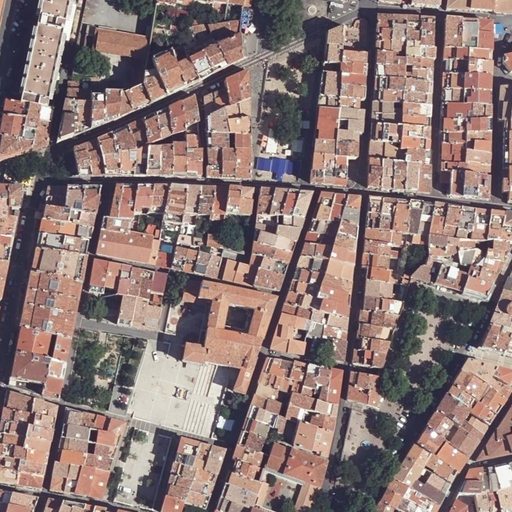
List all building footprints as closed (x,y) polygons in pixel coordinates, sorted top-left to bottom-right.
[(29,64),(20,104),(28,106),(46,109),(61,41),(68,42),(76,6),(69,4),(70,0),(42,0),(39,16),(29,64)] [(411,0),(411,6),(438,9),(439,0),(411,0)] [(459,0),(447,0),(446,10),(454,10),(459,11),(459,0)] [(459,0),(459,11),(463,11),(469,12),(469,0),(459,0)] [(469,0),(469,12),(480,13),(492,14),(492,0),(469,0)] [(492,0),(492,14),(501,14),(506,15),(503,0),(492,0)] [(503,0),(506,15),(507,15),(511,13),(511,4),(511,0),(503,0)] [(392,18),(378,17),(376,53),(390,55),(392,18)] [(209,22),(191,18),(189,27),(192,27),(207,25),(208,25),(209,22)] [(392,18),(390,55),(394,55),(405,56),(406,45),(419,45),(420,19),(407,18),(392,18)] [(427,19),(420,19),(419,45),(419,49),(433,49),(433,48),(434,20),(427,19)] [(461,21),(445,20),(444,34),(444,49),(460,50),(461,21)] [(211,36),(216,47),(228,68),(235,64),(241,61),(240,36),(239,32),(240,21),(225,23),(216,24),(208,25),(209,29),(211,36)] [(462,21),(461,21),(460,50),(467,51),(474,51),(476,22),(467,22),(462,21)] [(491,23),(476,22),(474,51),(490,53),(491,35),(491,23)] [(171,25),(156,23),(154,30),(164,30),(170,31),(171,28),(171,25)] [(342,27),(326,34),(325,52),(324,63),(341,64),(341,53),(342,41),(342,29),(342,27)] [(98,30),(96,42),(94,42),(95,30),(95,29),(87,28),(83,51),(85,51),(85,50),(87,50),(86,51),(89,51),(95,52),(121,55),(120,56),(122,56),(133,57),(133,58),(135,58),(132,76),(130,92),(143,86),(144,76),(145,74),(147,60),(150,44),(115,38),(115,34),(115,33),(98,30)] [(154,30),(152,29),(150,40),(150,42),(167,40),(164,30),(154,30)] [(146,39),(115,34),(115,38),(150,44),(150,42),(150,40),(146,39)] [(216,47),(211,36),(198,43),(201,54),(216,47)] [(184,50),(185,54),(186,55),(187,58),(188,60),(199,82),(207,78),(213,75),(201,54),(198,43),(197,41),(194,43),(195,44),(184,49),(184,50)] [(405,56),(405,59),(432,60),(432,61),(434,61),(435,53),(435,49),(433,48),(433,49),(419,49),(419,45),(406,45),(405,56)] [(216,47),(201,54),(213,75),(223,70),(228,68),(216,47)] [(184,49),(183,48),(170,51),(170,52),(172,60),(177,59),(180,65),(188,60),(187,58),(185,59),(184,58),(184,56),(186,55),(185,54),(183,55),(181,51),(184,50),(184,49)] [(460,50),(444,49),(443,58),(443,61),(446,61),(466,62),(467,51),(460,50)] [(490,58),(490,53),(474,51),(467,51),(466,62),(491,64),(490,58)] [(170,52),(152,60),(156,72),(156,74),(156,75),(167,97),(178,92),(185,89),(174,67),(172,60),(170,52)] [(366,54),(341,53),(341,64),(341,65),(365,66),(366,64),(366,57),(366,54)] [(375,63),(375,66),(405,68),(405,67),(405,60),(394,59),(394,55),(390,55),(376,53),(375,63)] [(511,55),(503,58),(503,64),(510,73),(511,73),(511,55)] [(172,60),(174,67),(185,89),(193,85),(199,82),(188,60),(180,65),(177,59),(172,60)] [(405,60),(405,67),(412,68),(412,71),(432,73),(432,65),(432,61),(432,60),(405,59),(405,60)] [(466,62),(446,61),(446,70),(445,74),(445,75),(463,76),(466,76),(466,62)] [(491,64),(466,62),(466,76),(490,77),(490,69),(491,64)] [(323,71),(322,74),(340,76),(341,65),(341,64),(324,63),(323,71)] [(365,66),(341,65),(340,76),(340,77),(365,77),(365,70),(365,66)] [(375,76),(375,80),(404,81),(404,75),(404,70),(405,68),(375,66),(375,76)] [(412,71),(410,70),(410,76),(404,75),(404,81),(404,82),(431,84),(431,77),(432,73),(412,71)] [(247,71),(235,76),(239,103),(250,99),(249,91),(247,71)] [(156,72),(145,74),(144,76),(143,86),(151,104),(160,100),(167,97),(156,75),(156,74),(156,72)] [(321,81),(321,86),(340,87),(340,77),(340,76),(322,74),(321,81)] [(442,84),(442,90),(462,91),(463,76),(445,75),(445,74),(443,74),(442,84)] [(235,76),(224,81),(225,89),(226,89),(228,107),(239,103),(235,76)] [(466,76),(463,76),(462,91),(490,92),(490,82),(490,77),(466,76)] [(365,77),(340,77),(340,87),(340,88),(365,89),(365,82),(365,77)] [(374,87),(374,91),(402,94),(403,94),(403,93),(404,82),(404,81),(375,80),(374,87)] [(90,81),(85,81),(84,91),(91,91),(91,92),(97,92),(97,85),(92,84),(90,84),(90,81)] [(431,86),(431,84),(404,82),(403,93),(430,96),(431,86)] [(130,92),(125,94),(132,112),(144,107),(151,104),(143,86),(130,92)] [(319,94),(319,97),(339,99),(339,91),(340,88),(340,87),(321,86),(319,94)] [(365,89),(340,88),(339,91),(339,99),(359,100),(359,101),(364,101),(364,93),(365,89)] [(511,101),(511,88),(500,89),(499,108),(498,122),(504,122),(509,122),(511,101)] [(225,89),(213,94),(216,113),(223,110),(228,107),(226,89),(225,89)] [(67,90),(66,93),(67,93),(65,102),(76,102),(91,103),(91,96),(91,92),(91,91),(84,91),(77,90),(67,90)] [(462,91),(442,90),(441,100),(441,105),(462,106),(462,91)] [(402,94),(374,91),(374,98),(374,102),(374,103),(402,105),(402,94)] [(490,92),(462,91),(462,106),(470,106),(490,107),(490,97),(490,92)] [(113,121),(118,119),(121,95),(121,93),(105,92),(105,96),(104,124),(113,121)] [(430,96),(403,93),(403,94),(402,94),(402,105),(430,108),(430,100),(430,96)] [(127,115),(132,112),(125,94),(124,95),(121,95),(118,119),(127,115)] [(213,94),(204,98),(205,119),(216,113),(213,94)] [(105,96),(91,96),(91,103),(91,130),(100,126),(104,124),(105,96)] [(194,96),(180,102),(185,128),(199,122),(194,96)] [(317,105),(317,109),(338,111),(339,99),(319,97),(317,105)] [(228,107),(223,110),(226,123),(250,119),(250,109),(250,99),(239,103),(228,107)] [(359,104),(359,101),(359,100),(339,99),(338,111),(358,111),(359,104)] [(20,104),(5,101),(3,112),(2,117),(25,119),(28,106),(20,104)] [(76,102),(65,102),(62,117),(76,117),(76,102)] [(84,132),(91,130),(91,103),(76,102),(76,117),(76,125),(73,125),(72,137),(84,132)] [(180,102),(168,108),(171,136),(185,131),(185,128),(180,102)] [(374,102),(373,102),(372,110),(372,114),(401,117),(402,105),(374,103),(374,102)] [(430,112),(430,108),(402,105),(401,117),(429,119),(430,112)] [(441,115),(440,121),(465,121),(470,121),(470,106),(462,106),(441,105),(441,115)] [(40,149),(47,147),(49,127),(53,110),(46,109),(28,106),(25,119),(24,128),(35,131),(32,152),(40,149)] [(490,107),(470,106),(470,121),(490,120),(490,111),(490,107)] [(168,108),(156,114),(159,141),(171,136),(168,108)] [(317,115),(316,120),(337,122),(338,111),(317,109),(317,110),(317,115)] [(216,113),(205,119),(206,128),(206,134),(228,135),(229,135),(226,123),(223,110),(216,113)] [(338,111),(337,122),(362,123),(363,117),(363,111),(358,111),(338,111)] [(156,114),(144,119),(146,146),(147,145),(159,141),(156,114)] [(401,117),(372,114),(371,121),(371,126),(400,128),(401,117)] [(25,119),(2,117),(1,123),(0,129),(0,137),(22,140),(24,128),(25,119)] [(76,117),(62,117),(56,143),(66,140),(70,138),(72,137),(73,125),(76,125),(76,117)] [(429,119),(401,117),(400,128),(429,130),(429,126),(429,119)] [(144,119),(126,127),(132,141),(135,152),(136,152),(146,146),(144,119)] [(250,119),(226,123),(229,135),(234,135),(250,136),(250,126),(250,119)] [(316,120),(316,121),(316,126),(315,130),(314,131),(333,132),(336,132),(337,122),(316,120)] [(470,121),(465,121),(465,134),(489,132),(490,125),(490,120),(470,121)] [(465,121),(440,121),(440,130),(440,133),(442,133),(443,133),(465,134),(465,121)] [(362,123),(337,122),(336,132),(336,133),(357,134),(357,135),(361,135),(362,127),(362,123)] [(371,132),(370,142),(370,143),(387,144),(387,141),(387,139),(391,139),(390,141),(390,144),(394,145),(399,145),(400,145),(400,139),(400,128),(371,126),(371,132)] [(126,127),(112,134),(113,149),(120,147),(119,153),(135,152),(132,141),(126,127)] [(22,140),(0,137),(0,161),(7,159),(14,157),(32,152),(35,131),(24,128),(22,140)] [(429,130),(400,128),(400,139),(428,141),(429,135),(429,130)] [(333,132),(314,131),(314,137),(314,142),(332,143),(336,144),(336,133),(336,132),(333,132)] [(489,132),(465,134),(465,143),(489,143),(489,137),(489,132)] [(357,134),(336,133),(336,144),(357,145),(357,141),(357,135),(357,134)] [(465,134),(443,133),(442,133),(442,140),(442,144),(465,145),(465,143),(465,134)] [(112,134),(97,141),(101,161),(101,163),(104,176),(113,176),(119,176),(119,153),(120,147),(113,149),(112,134)] [(207,142),(208,150),(221,150),(228,151),(228,150),(228,144),(224,144),(224,141),(228,141),(228,135),(206,134),(207,142)] [(511,134),(504,134),(503,152),(503,169),(511,169),(511,134)] [(250,136),(234,135),(233,150),(234,150),(234,151),(235,151),(251,151),(251,143),(250,136)] [(185,138),(184,139),(184,143),(184,146),(172,146),(172,148),(172,177),(181,177),(200,178),(200,152),(199,136),(193,137),(189,137),(185,138)] [(428,141),(400,139),(400,145),(399,145),(399,150),(405,151),(428,153),(428,152),(428,146),(428,141)] [(101,161),(97,141),(85,145),(91,177),(98,176),(104,176),(101,163),(101,161)] [(332,143),(314,142),(313,150),(313,156),(323,157),(334,158),(335,158),(336,144),(332,143)] [(399,163),(404,164),(405,151),(399,150),(395,150),(394,150),(394,145),(390,144),(387,144),(370,143),(370,142),(369,153),(368,161),(369,162),(369,161),(381,162),(394,163),(394,159),(399,159),(399,163)] [(489,143),(465,143),(465,145),(464,151),(489,154),(489,149),(489,143)] [(357,145),(336,144),(335,158),(346,158),(346,159),(356,160),(357,152),(357,145)] [(442,156),(441,164),(463,165),(464,162),(464,151),(465,145),(442,144),(442,156)] [(85,145),(73,150),(79,176),(91,177),(85,145)] [(140,176),(146,176),(147,148),(147,145),(146,146),(136,152),(132,176),(140,176)] [(159,148),(147,148),(146,176),(154,176),(159,176),(159,148)] [(163,148),(159,148),(159,176),(165,177),(172,177),(172,148),(163,148)] [(221,150),(208,150),(208,158),(209,167),(206,166),(206,178),(213,178),(221,178),(221,150)] [(230,178),(235,179),(235,151),(234,151),(234,150),(233,150),(228,150),(228,151),(221,150),(221,178),(230,178)] [(251,151),(235,151),(235,179),(243,179),(251,179),(251,171),(251,151)] [(428,153),(405,151),(404,164),(405,164),(417,165),(430,166),(430,159),(430,152),(428,152),(428,153)] [(489,154),(464,151),(464,162),(467,163),(489,166),(489,161),(489,154)] [(127,176),(132,176),(136,152),(135,152),(119,153),(119,176),(127,176)] [(323,157),(313,156),(311,176),(310,183),(322,184),(323,157)] [(334,158),(323,157),(322,184),(334,185),(334,158)] [(335,158),(334,158),(334,185),(339,186),(346,186),(346,176),(346,159),(346,158),(335,158)] [(381,162),(369,161),(369,162),(368,180),(368,188),(381,189),(381,162)] [(394,163),(381,162),(381,189),(388,189),(392,190),(394,163)] [(441,174),(440,183),(450,185),(451,173),(463,174),(467,174),(467,163),(464,162),(463,165),(441,164),(441,174)] [(399,163),(394,163),(392,190),(401,191),(404,191),(405,164),(404,164),(399,163)] [(489,166),(467,163),(467,174),(476,176),(489,177),(489,170),(489,166)] [(417,165),(405,164),(404,191),(411,192),(416,192),(417,165)] [(430,166),(417,165),(416,192),(430,193),(430,176),(430,166)] [(511,169),(503,169),(502,181),(502,193),(507,193),(507,202),(511,201),(511,169)] [(463,174),(451,173),(450,185),(450,186),(450,195),(458,197),(463,197),(463,174)] [(463,174),(463,197),(472,198),(476,198),(476,176),(467,174),(463,174)] [(489,177),(476,176),(476,198),(488,200),(489,190),(489,177)] [(0,200),(6,201),(9,187),(3,187),(0,186),(0,200)] [(24,188),(9,187),(6,201),(4,210),(9,210),(19,210),(22,197),(24,188)] [(123,187),(116,188),(113,206),(110,219),(110,220),(118,220),(123,187)] [(123,187),(118,220),(131,221),(133,221),(134,214),(133,214),(138,187),(131,187),(125,187),(123,187)] [(138,187),(133,214),(134,214),(140,215),(141,209),(149,210),(153,187),(146,187),(138,187)] [(159,187),(153,187),(149,210),(148,215),(161,215),(161,217),(164,217),(169,187),(159,187)] [(175,187),(169,187),(164,217),(163,222),(182,225),(182,223),(187,188),(175,187)] [(82,188),(68,189),(66,200),(65,211),(74,213),(95,215),(101,188),(84,188),(82,188)] [(193,188),(187,188),(182,223),(189,223),(189,216),(197,215),(201,189),(193,188)] [(48,194),(47,199),(66,200),(68,189),(59,189),(49,189),(48,194)] [(201,189),(197,215),(211,216),(215,189),(205,189),(201,189)] [(215,189),(211,216),(210,220),(224,221),(225,214),(229,189),(220,189),(215,189)] [(229,189),(225,214),(237,215),(237,214),(241,189),(234,189),(229,189)] [(241,189),(237,214),(251,216),(253,190),(245,190),(241,189)] [(260,191),(257,217),(270,218),(275,192),(267,191),(260,191)] [(275,192),(270,218),(277,218),(282,218),(289,193),(279,192),(275,192)] [(293,193),(289,193),(282,218),(292,219),(300,194),(293,193)] [(292,219),(304,219),(309,204),(312,194),(300,194),(292,219)] [(313,220),(327,222),(335,196),(322,194),(317,209),(313,220)] [(335,196),(327,222),(340,223),(348,197),(341,196),(335,196)] [(341,224),(357,228),(359,210),(360,198),(355,198),(348,197),(340,223),(341,224)] [(46,205),(45,209),(65,211),(66,200),(47,199),(46,205)] [(368,209),(368,214),(381,216),(383,200),(370,199),(368,209)] [(0,219),(10,220),(11,216),(8,215),(9,210),(4,210),(6,201),(0,200),(0,219)] [(390,201),(383,200),(381,216),(379,231),(388,232),(394,233),(397,201),(390,201)] [(403,202),(397,201),(394,233),(401,234),(406,235),(410,203),(403,202)] [(415,203),(410,203),(406,235),(408,235),(408,236),(413,237),(417,237),(417,236),(423,204),(415,203)] [(426,204),(423,204),(417,236),(429,238),(436,205),(426,204)] [(429,238),(442,240),(448,206),(441,206),(436,205),(429,238)] [(448,206),(442,240),(447,240),(453,241),(456,230),(458,230),(462,208),(454,207),(448,206)] [(466,208),(462,208),(458,230),(456,242),(459,242),(466,242),(467,235),(473,236),(476,210),(466,208)] [(43,217),(43,221),(72,225),(74,213),(65,211),(45,209),(43,217)] [(19,213),(19,210),(9,210),(8,215),(11,216),(10,220),(17,220),(19,213)] [(482,210),(476,210),(473,236),(472,242),(473,242),(487,242),(491,212),(482,210)] [(497,212),(491,212),(487,242),(493,242),(500,242),(505,214),(497,212)] [(74,213),(72,225),(79,226),(93,228),(95,220),(95,215),(74,213)] [(250,223),(251,216),(237,214),(237,215),(236,221),(250,223)] [(366,223),(365,229),(366,229),(379,231),(381,216),(368,214),(366,223)] [(511,214),(505,214),(500,242),(511,242),(511,214)] [(197,215),(189,216),(189,223),(182,223),(182,225),(181,227),(185,227),(184,235),(194,238),(197,215)] [(257,217),(256,227),(275,229),(277,218),(270,218),(257,217)] [(102,226),(101,231),(129,236),(129,232),(129,233),(131,221),(118,220),(110,220),(110,219),(104,218),(102,226)] [(303,222),(304,219),(292,219),(282,218),(277,218),(275,229),(301,230),(303,222)] [(0,237),(13,239),(17,220),(10,220),(0,219),(0,237)] [(311,228),(309,233),(337,236),(341,224),(340,223),(327,222),(313,220),(311,228)] [(40,236),(40,237),(64,240),(88,243),(89,240),(76,238),(79,226),(72,225),(43,221),(41,229),(40,236)] [(357,233),(357,228),(341,224),(337,236),(356,242),(357,233)] [(92,234),(93,228),(79,226),(76,238),(89,240),(91,240),(92,234)] [(181,227),(179,243),(182,244),(188,245),(190,246),(193,246),(194,238),(184,235),(185,227),(181,227)] [(256,227),(255,233),(275,238),(275,229),(256,227)] [(299,236),(301,230),(275,229),(275,238),(296,244),(299,236)] [(365,237),(365,242),(387,245),(388,232),(379,231),(366,229),(365,237)] [(96,255),(149,265),(151,265),(155,266),(157,253),(160,237),(129,233),(129,232),(129,236),(101,231),(99,240),(96,255)] [(388,232),(387,245),(390,246),(394,246),(399,247),(401,234),(394,233),(388,232)] [(294,249),(296,244),(275,238),(255,233),(254,244),(292,254),(294,249)] [(307,240),(305,245),(328,248),(333,249),(337,236),(309,233),(307,240)] [(241,243),(240,243),(248,245),(249,235),(242,234),(241,243)] [(399,247),(406,248),(408,236),(408,235),(406,235),(401,234),(399,247)] [(208,239),(207,246),(212,246),(212,247),(220,249),(220,248),(221,238),(221,237),(208,236),(208,239)] [(355,247),(356,242),(337,236),(333,249),(355,255),(355,247)] [(412,245),(429,247),(429,238),(417,236),(417,237),(413,237),(412,245)] [(0,248),(11,250),(13,239),(0,237),(0,248)] [(38,247),(37,251),(61,255),(64,240),(40,237),(38,247)] [(194,238),(193,246),(200,246),(207,246),(208,239),(194,238)] [(225,250),(228,251),(230,241),(221,238),(220,248),(225,250)] [(421,280),(429,283),(430,273),(433,273),(434,267),(435,267),(436,265),(435,265),(435,257),(445,258),(447,240),(442,240),(429,238),(429,247),(429,257),(427,258),(425,267),(420,266),(411,277),(412,278),(421,280)] [(64,240),(61,255),(85,258),(85,257),(87,248),(88,243),(64,240)] [(447,240),(445,258),(458,254),(458,253),(458,252),(459,242),(456,242),(453,241),(447,240)] [(241,243),(230,241),(228,251),(245,256),(248,250),(248,245),(240,243),(241,243)] [(363,251),(363,254),(389,259),(390,253),(390,246),(387,245),(365,242),(363,251)] [(459,242),(458,252),(472,250),(473,242),(472,242),(466,242),(459,242)] [(508,254),(511,245),(511,242),(500,242),(493,242),(490,252),(486,251),(485,259),(485,260),(504,262),(508,254)] [(254,244),(253,250),(262,252),(261,258),(263,259),(288,265),(290,259),(292,254),(254,244)] [(303,253),(301,257),(329,261),(331,254),(333,249),(328,248),(305,245),(303,253)] [(200,246),(199,253),(210,256),(212,247),(212,246),(207,246),(200,246)] [(400,260),(406,248),(399,247),(394,246),(393,253),(390,253),(389,259),(400,260)] [(0,262),(8,264),(11,250),(0,248),(0,262)] [(176,270),(183,271),(188,250),(180,248),(180,249),(178,249),(175,256),(172,269),(176,270)] [(354,259),(355,255),(333,249),(331,254),(329,261),(353,268),(354,259)] [(189,273),(194,274),(199,253),(190,250),(188,250),(183,271),(189,273)] [(252,256),(261,258),(262,252),(253,250),(252,256)] [(458,254),(460,265),(470,267),(471,266),(474,267),(478,258),(479,255),(480,254),(475,250),(472,250),(458,252),(458,253),(458,254)] [(82,284),(87,258),(85,257),(85,258),(61,255),(37,251),(36,251),(33,264),(31,274),(82,284)] [(157,253),(155,266),(164,268),(172,269),(175,256),(157,253)] [(198,275),(205,277),(210,256),(199,253),(194,274),(198,275)] [(362,262),(362,268),(367,268),(388,271),(389,259),(363,254),(362,262)] [(210,278),(217,280),(222,259),(210,256),(205,277),(210,278)] [(250,267),(250,268),(260,271),(263,259),(261,258),(252,256),(250,267)] [(298,266),(297,270),(324,276),(329,261),(301,257),(298,266)] [(501,269),(504,262),(485,260),(485,259),(481,258),(478,258),(474,267),(498,275),(501,269)] [(287,268),(288,265),(263,259),(260,271),(284,276),(287,268)] [(223,280),(253,287),(260,271),(250,268),(250,267),(228,261),(223,280)] [(353,273),(353,268),(329,261),(324,276),(325,276),(352,284),(353,273)] [(0,280),(5,282),(8,264),(0,262),(0,280)] [(105,288),(109,265),(95,262),(92,279),(89,292),(103,294),(105,288)] [(109,265),(105,288),(118,290),(122,268),(115,266),(109,265)] [(447,287),(463,293),(467,279),(467,278),(465,277),(465,275),(457,273),(457,271),(441,266),(435,284),(447,287)] [(494,282),(498,275),(474,267),(471,266),(470,267),(467,278),(467,279),(492,286),(494,282)] [(127,268),(122,268),(118,290),(117,296),(123,297),(123,296),(127,297),(132,269),(127,268)] [(366,280),(388,284),(388,271),(367,268),(367,276),(366,280)] [(138,270),(132,269),(127,297),(136,299),(138,299),(143,271),(138,270)] [(293,281),(321,288),(325,276),(324,276),(297,270),(295,277),(293,281)] [(143,271),(138,299),(143,300),(148,301),(154,274),(147,272),(143,271)] [(260,271),(253,287),(279,292),(282,283),(284,276),(260,271)] [(388,271),(388,284),(397,285),(397,273),(388,271)] [(29,285),(27,292),(79,302),(82,284),(31,274),(29,285)] [(154,274),(148,301),(162,304),(162,301),(168,276),(161,275),(154,274)] [(351,288),(352,284),(325,276),(321,288),(351,296),(351,288)] [(485,300),(492,286),(467,279),(463,293),(475,297),(485,300)] [(506,286),(503,291),(511,294),(511,280),(508,279),(506,286)] [(186,345),(183,361),(204,366),(205,363),(237,370),(231,390),(244,395),(277,299),(187,280),(183,301),(207,306),(211,307),(203,348),(198,347),(186,345)] [(397,285),(388,284),(366,280),(365,289),(365,297),(391,301),(393,288),(400,289),(400,291),(407,292),(409,287),(403,286),(397,285)] [(317,300),(321,288),(293,281),(290,289),(289,292),(317,300)] [(350,300),(351,296),(321,288),(317,300),(323,301),(350,308),(350,300)] [(494,313),(506,316),(505,314),(505,312),(504,311),(505,309),(506,307),(507,305),(509,304),(511,304),(511,303),(511,294),(503,291),(497,306),(494,313)] [(26,302),(24,308),(76,318),(79,302),(27,292),(26,302)] [(286,304),(313,311),(319,312),(320,308),(323,301),(317,300),(289,292),(286,301),(286,304)] [(118,324),(131,326),(136,299),(127,297),(123,296),(123,297),(118,324)] [(364,310),(364,311),(399,317),(401,311),(403,303),(391,301),(365,297),(364,304),(364,310)] [(131,326),(144,329),(147,306),(142,305),(143,300),(138,299),(136,299),(131,326)] [(147,306),(144,329),(157,331),(162,310),(161,309),(162,304),(148,301),(147,306)] [(349,311),(350,308),(323,301),(320,308),(319,312),(325,314),(330,315),(348,320),(349,311)] [(283,311),(282,315),(307,322),(310,322),(313,311),(286,304),(283,311)] [(198,347),(203,348),(211,307),(207,306),(200,338),(198,347)] [(22,321),(20,330),(50,336),(57,338),(71,340),(76,318),(24,308),(22,321)] [(360,318),(359,324),(383,328),(388,329),(394,331),(399,317),(364,311),(364,310),(361,310),(360,318)] [(348,323),(348,320),(330,315),(328,321),(323,320),(325,314),(319,312),(313,311),(310,322),(325,326),(347,332),(348,323)] [(501,329),(508,330),(511,320),(511,318),(510,318),(508,317),(506,316),(494,313),(490,325),(501,329)] [(280,322),(278,325),(295,329),(304,331),(307,322),(282,315),(280,322)] [(316,352),(321,353),(324,339),(322,339),(325,326),(310,322),(307,322),(304,331),(308,332),(306,338),(313,340),(310,352),(316,352)] [(361,339),(390,343),(391,339),(385,338),(384,341),(379,340),(381,333),(383,328),(359,324),(358,331),(356,339),(360,339),(361,339)] [(275,338),(291,341),(295,329),(278,325),(276,333),(275,338)] [(483,338),(478,349),(491,352),(501,329),(490,325),(483,338)] [(325,326),(322,339),(324,339),(332,341),(345,343),(346,335),(347,332),(325,326)] [(379,340),(384,341),(385,338),(388,329),(383,328),(381,333),(379,340)] [(491,352),(503,355),(508,343),(511,332),(511,331),(508,330),(501,329),(491,352)] [(17,345),(15,354),(46,361),(50,336),(20,330),(17,345)] [(52,362),(66,365),(69,351),(71,340),(57,338),(52,362)] [(288,353),(303,355),(304,350),(305,344),(301,343),(291,341),(275,338),(271,349),(288,353)] [(359,350),(359,351),(386,356),(388,350),(390,343),(361,339),(360,339),(360,345),(359,350)] [(345,343),(332,341),(330,355),(329,359),(343,362),(345,343)] [(511,344),(508,343),(503,355),(511,357),(511,344)] [(383,363),(386,356),(359,351),(359,350),(355,350),(354,356),(353,364),(371,368),(372,368),(381,370),(383,363)] [(10,377),(10,380),(44,385),(46,377),(49,361),(46,361),(15,354),(13,365),(10,377)] [(264,368),(263,372),(282,376),(285,368),(278,367),(280,361),(267,359),(264,368)] [(65,371),(66,365),(52,362),(49,361),(46,377),(63,382),(65,371)] [(282,376),(290,378),(294,364),(293,364),(285,362),(280,361),(278,367),(285,368),(282,376)] [(463,368),(460,373),(461,374),(467,375),(485,386),(491,377),(496,369),(473,363),(467,362),(463,368)] [(296,380),(305,383),(309,367),(309,366),(299,364),(294,363),(293,364),(294,364),(290,378),(296,380)] [(305,383),(301,397),(310,400),(313,390),(315,390),(319,367),(314,366),(309,365),(309,366),(309,367),(305,383)] [(325,368),(319,367),(315,390),(314,394),(319,395),(318,402),(325,404),(330,370),(331,370),(331,369),(325,368)] [(511,377),(511,372),(496,369),(491,377),(507,386),(508,386),(511,379),(511,377)] [(325,404),(337,405),(339,394),(342,372),(338,371),(331,370),(330,370),(325,404)] [(260,380),(258,384),(261,385),(283,391),(293,394),(301,397),(305,383),(296,380),(290,378),(282,376),(263,372),(260,380)] [(354,403),(367,406),(370,387),(375,389),(377,384),(379,378),(369,376),(351,373),(347,401),(354,403)] [(455,381),(452,386),(472,400),(474,401),(475,401),(476,399),(485,386),(467,375),(461,374),(460,373),(455,381)] [(60,394),(63,382),(46,377),(44,385),(42,395),(59,401),(60,394)] [(491,377),(485,386),(490,390),(505,399),(510,392),(511,389),(511,388),(508,386),(507,386),(491,377)] [(42,395),(44,385),(10,380),(9,385),(42,395)] [(257,395),(257,396),(280,403),(283,391),(261,385),(258,392),(257,395)] [(448,392),(446,395),(466,410),(472,400),(452,386),(448,392)] [(370,387),(367,406),(376,408),(379,402),(383,395),(384,393),(375,389),(370,387)] [(505,399),(490,390),(480,405),(495,415),(502,405),(505,399)] [(31,415),(34,401),(23,397),(7,392),(5,403),(3,410),(31,415)] [(293,394),(285,419),(286,420),(300,424),(301,424),(304,411),(313,413),(314,413),(314,412),(316,402),(310,400),(301,397),(293,394)] [(252,403),(251,408),(279,417),(279,418),(283,404),(280,403),(257,396),(257,395),(255,395),(252,403)] [(441,404),(435,412),(450,423),(454,426),(457,427),(462,419),(468,411),(466,410),(446,395),(441,404)] [(57,408),(34,401),(31,415),(35,416),(55,421),(57,408)] [(336,411),(337,405),(325,404),(318,402),(316,402),(314,412),(335,417),(336,411)] [(493,418),(495,415),(480,405),(477,403),(476,403),(471,413),(472,414),(489,426),(493,418)] [(248,415),(247,419),(269,426),(269,427),(274,429),(271,437),(275,439),(277,433),(278,430),(275,428),(279,418),(279,417),(251,408),(248,415)] [(504,417),(500,424),(511,424),(511,409),(510,409),(510,408),(509,408),(504,417)] [(2,417),(1,422),(28,427),(33,428),(35,416),(31,415),(3,410),(3,412),(2,417)] [(63,426),(78,429),(82,414),(66,410),(63,426)] [(360,422),(362,412),(352,410),(351,415),(350,419),(360,422)] [(335,421),(335,417),(314,412),(314,413),(313,413),(311,427),(332,434),(333,428),(335,421)] [(430,422),(426,428),(441,438),(450,423),(435,412),(432,418),(430,422)] [(82,414),(78,429),(89,431),(92,431),(96,418),(82,414)] [(486,431),(489,426),(472,414),(467,423),(484,434),(486,431)] [(54,425),(55,421),(35,416),(33,428),(52,432),(54,425)] [(110,421),(96,418),(92,431),(107,434),(110,421)] [(278,430),(277,433),(275,439),(275,440),(279,441),(316,455),(327,459),(329,447),(332,434),(311,427),(301,424),(300,424),(286,420),(285,419),(279,418),(275,428),(278,430)] [(242,432),(265,440),(263,445),(272,448),(275,440),(275,439),(271,437),(266,436),(269,427),(269,426),(247,419),(244,427),(242,432)] [(482,437),(484,434),(467,423),(462,419),(457,427),(458,428),(479,442),(482,437)] [(110,421),(107,434),(120,437),(124,425),(110,421)] [(0,434),(26,439),(28,427),(1,422),(0,427),(0,434)] [(496,429),(494,431),(499,432),(504,432),(505,438),(511,435),(511,424),(500,424),(496,429)] [(61,435),(60,439),(87,443),(89,431),(78,429),(63,426),(61,435)] [(52,435),(52,432),(33,428),(28,427),(26,439),(50,443),(52,435)] [(420,437),(416,444),(431,454),(431,455),(442,439),(441,438),(426,428),(420,437)] [(473,449),(479,442),(458,428),(448,443),(468,457),(473,449)] [(117,448),(120,437),(107,434),(92,431),(89,431),(87,443),(117,448)] [(494,431),(489,441),(506,440),(505,438),(504,432),(499,432),(494,431)] [(239,442),(238,445),(260,453),(263,445),(265,440),(242,432),(239,442)] [(0,445),(23,450),(26,439),(0,434),(0,445)] [(49,448),(50,443),(26,439),(23,450),(27,450),(48,454),(49,448)] [(87,443),(60,439),(59,447),(58,452),(59,452),(60,452),(86,456),(87,443)] [(181,439),(177,453),(194,458),(199,444),(181,439)] [(323,473),(327,459),(316,455),(314,460),(277,447),(279,441),(275,440),(272,448),(270,457),(267,467),(306,481),(318,485),(319,486),(323,473)] [(475,461),(509,454),(506,440),(489,441),(480,454),(475,461)] [(463,465),(468,457),(448,443),(446,441),(435,457),(438,460),(457,472),(456,473),(458,474),(463,465)] [(113,460),(117,448),(87,443),(86,456),(113,460)] [(211,447),(199,444),(194,458),(191,468),(195,469),(203,471),(211,447)] [(409,454),(406,459),(422,469),(424,465),(431,454),(416,444),(409,454)] [(0,458),(20,461),(25,462),(27,450),(23,450),(0,445),(0,458)] [(270,457),(260,453),(238,445),(235,454),(233,459),(237,461),(237,460),(259,468),(263,469),(264,470),(266,467),(267,467),(270,457)] [(225,451),(211,447),(203,471),(217,475),(222,460),(225,451)] [(48,454),(27,450),(25,462),(46,466),(47,457),(48,454)] [(82,468),(86,456),(60,452),(59,452),(59,456),(58,463),(57,464),(71,466),(82,468)] [(177,453),(174,464),(191,468),(194,458),(177,453)] [(424,465),(432,471),(438,460),(435,457),(433,456),(431,455),(431,454),(424,465)] [(110,472),(113,460),(86,456),(82,468),(95,470),(110,472)] [(0,470),(18,473),(20,461),(0,458),(0,470)] [(400,469),(393,480),(409,489),(414,481),(417,477),(422,469),(406,459),(400,469)] [(233,472),(233,473),(255,481),(259,468),(237,460),(237,461),(235,468),(233,472)] [(457,472),(438,460),(432,471),(432,472),(450,484),(454,477),(456,473),(457,472)] [(45,469),(46,466),(25,462),(20,461),(18,473),(44,476),(45,469)] [(65,493),(71,466),(57,464),(58,463),(56,463),(53,479),(51,491),(65,493)] [(174,464),(171,475),(192,481),(195,469),(191,468),(174,464)] [(499,467),(493,468),(499,492),(507,489),(508,489),(506,483),(511,481),(511,480),(507,465),(499,467)] [(72,494),(75,495),(82,468),(71,466),(65,493),(72,494)] [(267,472),(263,483),(262,483),(262,484),(261,483),(256,496),(258,497),(255,506),(253,506),(253,505),(251,510),(257,511),(271,511),(259,508),(263,497),(266,497),(270,486),(267,485),(272,473),(304,485),(306,481),(267,467),(266,467),(264,470),(265,470),(265,471),(267,472)] [(84,496),(89,497),(95,470),(82,468),(75,495),(84,496)] [(487,470),(489,494),(496,493),(499,492),(493,468),(489,469),(487,470)] [(216,479),(217,475),(203,471),(195,469),(192,481),(213,486),(216,479)] [(263,469),(258,482),(261,483),(262,484),(262,483),(263,483),(267,472),(265,471),(265,470),(264,470),(263,469)] [(479,483),(477,496),(489,494),(487,470),(487,469),(483,470),(481,470),(479,483)] [(0,470),(0,483),(5,484),(16,485),(18,473),(0,470)] [(95,470),(89,497),(98,498),(102,499),(110,472),(95,470)] [(466,476),(463,483),(479,483),(481,470),(476,470),(468,471),(466,476)] [(226,481),(224,484),(256,497),(256,496),(261,483),(258,482),(255,481),(233,473),(233,472),(229,471),(226,481)] [(447,490),(450,484),(432,472),(430,474),(425,484),(444,495),(447,490)] [(18,473),(16,485),(30,488),(41,489),(44,476),(18,473)] [(188,492),(192,481),(171,475),(168,486),(188,492)] [(393,480),(386,491),(402,499),(403,500),(409,489),(393,480)] [(212,491),(213,486),(192,481),(188,492),(209,497),(212,491)] [(294,511),(257,511),(251,510),(250,511),(308,511),(309,511),(318,485),(306,481),(304,485),(294,511)] [(442,499),(444,495),(425,484),(423,486),(414,481),(409,489),(414,492),(420,495),(439,506),(442,499)] [(462,485),(458,494),(476,496),(477,496),(479,483),(463,483),(462,485)] [(220,498),(251,510),(253,505),(253,506),(255,506),(258,497),(256,496),(256,497),(224,484),(222,492),(220,498)] [(168,486),(165,497),(184,504),(188,492),(168,486)] [(435,511),(436,510),(439,506),(420,495),(414,492),(409,489),(403,500),(414,506),(425,511),(435,511)] [(496,493),(499,511),(511,511),(507,489),(499,492),(496,493)] [(383,496),(380,502),(394,509),(395,510),(399,511),(425,511),(414,506),(403,500),(402,499),(386,491),(383,496)] [(0,504),(9,507),(12,495),(12,494),(0,492),(0,504)] [(188,492),(184,504),(205,510),(208,501),(209,497),(188,492)] [(490,511),(499,511),(496,493),(489,494),(490,511)] [(478,509),(478,511),(490,511),(489,494),(477,496),(476,496),(478,509)] [(34,511),(38,499),(23,497),(12,495),(9,507),(34,511)] [(165,497),(160,511),(180,511),(184,504),(165,497)] [(217,506),(216,511),(219,511),(250,511),(251,510),(220,498),(217,506)] [(59,511),(64,502),(49,500),(44,511),(59,511)] [(449,511),(465,511),(465,509),(455,500),(450,511),(449,511)] [(64,502),(59,511),(71,511),(75,504),(67,503),(64,502)] [(375,510),(373,511),(392,511),(394,509),(380,502),(375,510)]
